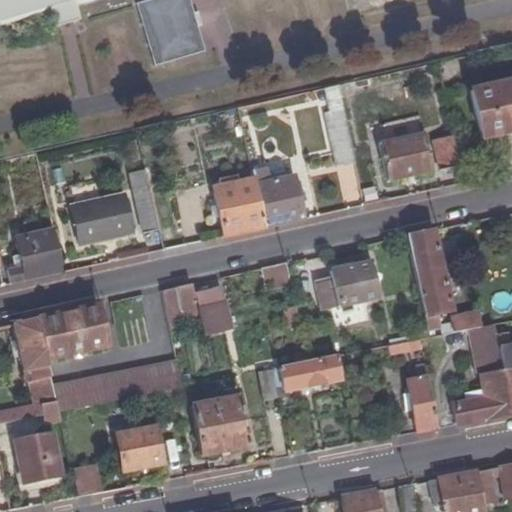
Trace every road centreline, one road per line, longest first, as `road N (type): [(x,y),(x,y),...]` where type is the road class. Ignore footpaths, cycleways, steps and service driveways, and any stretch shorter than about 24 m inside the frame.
road 1 (residential): [(0,308),(511,194)]
road 2 (residential): [(511,440),(142,511)]
